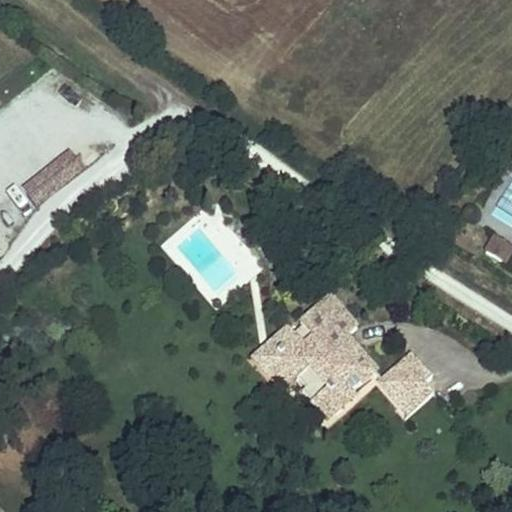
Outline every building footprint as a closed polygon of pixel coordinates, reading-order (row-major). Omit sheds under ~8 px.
[(70,152),(22,190),(36,208),(84,171),(70,152)] [(489,225),(481,236),(494,246),(502,235),(489,225)] [(326,320),(339,308),(333,301),(320,312),(326,320)] [(271,352),(298,385),(316,407),(329,396),(339,408),(355,394),(351,390),(372,373),(353,351),(344,357),(337,349),(358,332),(339,308),(326,320),(320,312),(294,333),(289,328),(271,343),(275,348),(271,352)] [(447,330),(476,356),(489,342),(459,316),(447,330)] [(271,343),(253,358),(286,396),(298,385),(271,352),(275,348),(271,343)] [(434,378),(415,356),(391,376),(418,411),(434,398),(424,387),(434,378)] [(418,411),(391,376),(383,383),(410,417),(418,411)] [(329,396),(316,407),(326,419),(339,408),(329,396)]
